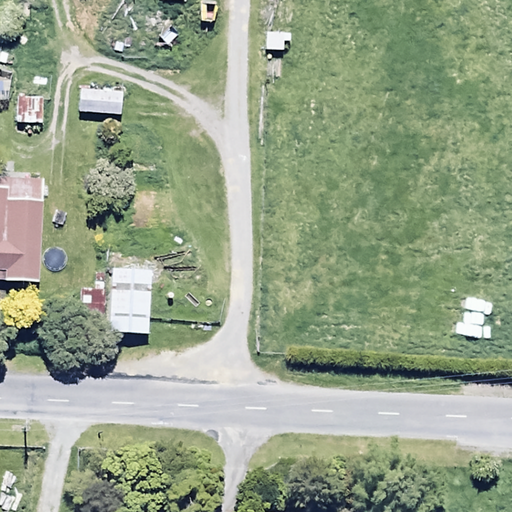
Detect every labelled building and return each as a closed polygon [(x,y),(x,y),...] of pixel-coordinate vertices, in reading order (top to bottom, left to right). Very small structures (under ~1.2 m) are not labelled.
[(119,91),(78,88),(77,113),(118,116),(119,91)] [(46,94),(18,90),(14,123),(42,126),(46,94)] [(0,283),(34,285),(40,183),(0,180),(0,283)] [(148,274),(110,272),(107,335),(145,337),(148,274)] [(103,290),(76,290),(77,341),(103,341),(103,290)]
